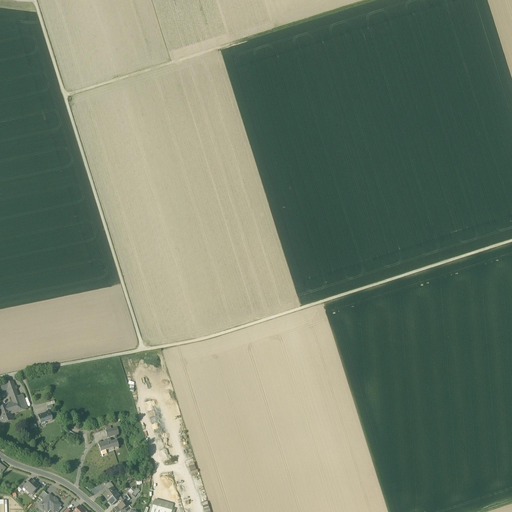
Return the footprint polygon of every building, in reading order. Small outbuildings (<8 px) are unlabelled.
[(8,390),(9,393),(15,391),(12,382),(6,384),(8,390)] [(8,405),(11,414),(22,411),(17,397),(16,395),(11,397),(13,404),(8,405)] [(17,397),(22,411),(27,409),(22,395),(17,397)] [(8,406),(0,408),(0,421),(1,425),(14,421),(11,414),(8,405),(7,405),(8,406)] [(49,412),(38,416),(40,423),(44,422),(44,423),(52,420),(49,412)] [(112,449),(110,443),(109,440),(98,444),(100,451),(101,453),(101,451),(104,450),(104,451),(111,448),(112,449)] [(24,489),(30,494),(32,492),(33,493),(39,487),(31,480),(26,485),(23,488),(24,489)] [(18,488),(21,491),(24,489),(23,488),(26,485),(23,483),(18,488)] [(125,490),(131,495),(134,492),(127,487),(125,490)] [(104,496),(107,501),(117,494),(114,489),(109,492),(104,496)] [(132,495),(135,498),(137,495),(140,491),(137,489),(134,492),(131,495),(132,495)] [(38,498),(43,502),(48,496),(44,492),(38,498)] [(111,506),(118,501),(120,499),(117,494),(107,501),(111,506)] [(49,495),(48,496),(43,502),(40,505),(41,506),(40,507),(40,508),(42,510),(43,510),(44,509),(45,510),(47,508),(49,509),(52,511),(54,511),(55,511),(59,507),(60,506),(49,495)] [(123,497),(120,499),(118,501),(121,505),(118,506),(118,507),(121,511),(129,505),(123,497)] [(171,511),(172,511),(173,505),(155,500),(153,506),(168,510),(169,506),(173,507),(171,511)]
